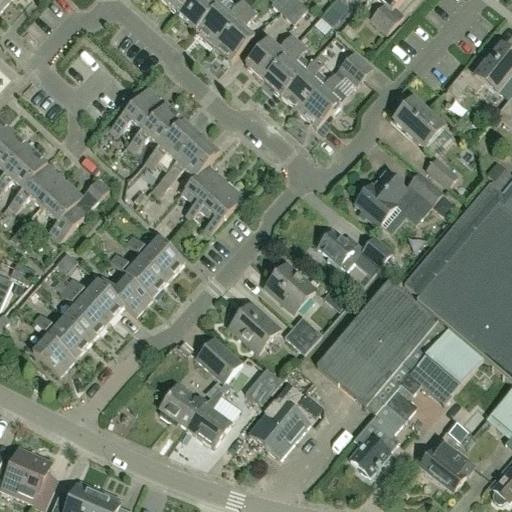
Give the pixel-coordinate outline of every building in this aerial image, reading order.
[(0,0),(0,15),(11,4),(5,0),(0,0)] [(162,0),(160,3),(177,18),(192,0),(162,0)] [(192,0),(177,18),(196,35),(218,10),(209,2),(210,0),(192,0)] [(250,0),(245,0),(241,4),(249,11),(255,4),(250,0)] [(283,20),(297,4),(292,0),(278,0),(271,9),(283,20)] [(340,0),(335,5),(341,11),(349,2),(351,4),(354,0),(359,0),(367,7),(372,0),(340,0)] [(372,0),(367,7),(373,0),(374,0),(384,9),(371,23),(387,38),(403,20),(395,13),(406,0),(372,0)] [(228,19),(218,10),(196,35),(213,51),(249,12),(249,11),(241,4),(228,19)] [(297,4),(283,20),(293,30),(308,14),(297,4)] [(258,20),(249,12),(213,51),(232,67),(254,43),(245,34),(258,20)] [(328,14),(321,22),(332,31),(338,24),(328,14)] [(263,86),(303,41),(299,46),(291,39),(278,54),(268,44),(245,70),(263,86)] [(280,101),(309,69),(300,60),(307,53),(305,52),(311,47),(304,40),(303,41),(263,86),(280,101)] [(446,94),(457,102),(468,88),(477,95),(483,87),(497,98),(511,78),(511,58),(500,49),(486,67),(485,66),(475,79),(464,71),(446,94)] [(334,77),(327,85),(298,118),(316,134),(338,109),(345,102),(335,92),(342,85),(345,82),(355,91),(373,73),(355,56),(334,77)] [(320,57),(316,61),(324,68),(328,64),(320,57)] [(309,69),(280,101),(298,118),(327,85),(318,76),(324,69),(324,68),(316,61),(309,69)] [(141,136),(165,110),(147,94),(109,135),(117,143),(131,127),(141,136)] [(511,99),(496,120),(511,133),(511,99)] [(413,103),(393,125),(424,153),(444,131),(413,103)] [(165,110),(141,136),(127,152),(135,158),(149,143),(159,153),(184,127),(165,110)] [(0,147),(10,136),(0,126),(0,147)] [(184,127),(159,153),(145,168),(153,175),(167,160),(177,169),(201,143),(184,127)] [(10,136),(0,147),(0,175),(4,179),(28,152),(10,136)] [(201,143),(177,169),(163,184),(155,192),(162,199),(184,175),(194,185),(208,171),(219,159),(201,143)] [(399,164),(407,156),(394,144),(386,153),(399,164)] [(46,168),(28,152),(4,179),(0,183),(0,197),(11,185),(22,195),(46,168)] [(445,194),(457,181),(436,161),(424,174),(445,194)] [(46,168),(22,195),(8,210),(16,216),(29,202),(40,211),(64,185),(46,168)] [(208,171),(194,185),(182,198),(195,210),(185,220),(191,226),(201,215),(226,188),(208,171)] [(371,189),(354,209),(367,219),(365,221),(379,233),(397,212),(402,216),(408,210),(423,222),(432,211),(441,201),(443,198),(419,177),(405,193),(385,176),(373,191),(371,189)] [(40,211),(57,227),(49,237),(60,247),(109,194),(98,183),(87,195),(89,197),(84,203),(64,185),(40,211)] [(491,187),(404,287),(416,298),(419,301),(416,304),(511,384),(511,186),(503,197),(491,187)] [(243,203),(226,188),(201,215),(212,225),(203,236),(208,240),(243,203)] [(142,196),(134,205),(139,209),(146,200),(142,196)] [(441,201),(432,211),(439,217),(445,217),(451,210),(441,201)] [(379,274),(392,258),(374,243),(365,254),(348,240),(344,245),(332,235),(329,239),(326,236),(320,244),(323,247),(319,252),(330,262),(328,265),(338,274),(340,271),(348,278),(363,260),(379,274)] [(140,260),(168,285),(185,266),(158,241),(147,253),(133,240),(126,248),(140,260)] [(125,277),(153,302),(168,285),(140,260),(131,270),(117,257),(110,264),(125,277)] [(287,269),(266,292),(295,318),(316,295),(287,269)] [(124,310),(136,321),(153,302),(125,277),(113,291),(102,281),(98,286),(124,310)] [(0,314),(13,285),(0,279),(0,314)] [(73,282),(67,289),(109,327),(124,310),(98,286),(89,296),(73,282)] [(376,421),(449,335),(390,285),(317,371),(376,421)] [(109,327),(67,289),(61,296),(76,310),(66,321),(93,345),(109,327)] [(331,296),(325,303),(330,308),(337,301),(331,296)] [(251,309),(230,332),(259,358),(280,335),(251,309)] [(49,339),(76,364),(93,345),(66,321),(57,332),(41,318),(34,325),(49,339)] [(0,336),(11,326),(3,319),(0,322),(0,336)] [(302,322),(294,331),(312,347),(320,338),(302,322)] [(312,347),(294,331),(284,342),(302,358),(312,347)] [(445,410),(483,365),(449,335),(376,421),(355,446),(362,452),(351,466),(370,482),(390,458),(389,457),(398,447),(390,440),(404,424),(405,425),(416,412),(408,405),(421,390),(445,410)] [(34,356),(61,380),(76,364),(49,339),(34,356)] [(215,343),(196,364),(222,388),(241,366),(215,343)] [(266,374),(245,398),(260,411),(280,387),(266,374)] [(315,374),(305,379),(313,393),(322,387),(315,374)] [(216,387),(206,397),(211,401),(219,394),(221,392),(216,387)] [(187,432),(207,405),(199,399),(196,402),(178,390),(161,414),(164,416),(161,419),(171,426),(173,423),(187,432)] [(293,412),(301,402),(288,392),(249,439),(266,453),(296,416),(297,415),(293,412)] [(207,405),(187,432),(215,453),(232,428),(212,414),(224,397),(219,394),(211,401),(207,405)] [(511,394),(492,418),(511,435),(511,394)] [(296,416),(266,453),(281,465),(311,429),(296,416)] [(473,470),(439,444),(419,470),(453,497),(465,482),(464,481),(473,470)] [(33,460),(18,453),(2,492),(15,497),(13,501),(33,509),(32,511),(34,511),(45,511),(57,485),(46,480),(51,468),(38,462),(36,466),(31,464),(33,460)] [(511,472),(493,494),(495,496),(492,500),(493,505),(497,508),(502,508),(506,505),(509,508),(511,503),(511,472)] [(92,511),(100,495),(80,487),(78,492),(75,491),(66,511),(58,511),(54,510),(53,511),(92,511)] [(119,504),(100,495),(92,511),(118,511),(119,509),(117,508),(119,504)]
